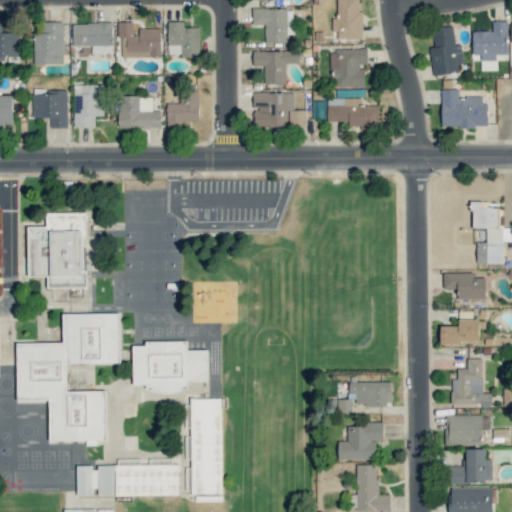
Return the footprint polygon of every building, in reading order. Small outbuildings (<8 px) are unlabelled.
[(361,38),(360,0),(336,0),(337,18),(332,18),(332,31),(337,31),(338,39),(361,38)] [(0,60),(5,61),(5,56),(19,57),(20,32),(2,32),(2,22),(0,21),(0,60)] [(33,64),(63,63),(63,21),(43,21),(43,32),(33,32),(33,64)] [(161,56),(160,28),(135,28),(134,21),(119,22),(120,57),(161,56)] [(199,27),(184,27),(184,21),(167,21),(168,56),(200,56),(199,27)] [(507,21),(492,21),(492,31),(472,30),(472,54),(480,54),(480,60),(496,60),(496,54),(507,54),(507,21)] [(72,23),(73,46),(91,45),(91,53),(112,53),(112,22),(72,23)] [(432,75),(458,73),(457,64),(463,63),(461,44),(454,45),(453,26),(432,28),(434,46),(429,47),(432,75)] [(365,86),(364,66),(367,66),(367,49),(330,49),(331,87),(365,86)] [(264,84),(285,84),(285,64),(298,63),(298,50),(252,50),(253,65),(264,65),(264,84)] [(73,85),(74,127),(95,126),(94,116),(104,116),(103,84),(73,85)] [(68,128),(67,88),(32,89),(33,118),(50,117),(50,128),(68,128)] [(487,126),(487,103),(481,104),(481,96),(458,96),(458,89),(441,89),(442,127),(487,126)] [(166,103),(167,127),(182,126),(181,121),(199,120),(198,91),(180,91),(181,103),(166,103)] [(0,125),(13,126),(13,93),(0,92),(0,125)] [(253,126),(306,127),(306,110),(293,110),(293,93),(254,92),(253,126)] [(160,128),(161,111),(152,111),(152,96),(118,95),(118,127),(160,128)] [(378,104),(361,104),(361,98),(327,97),(327,121),(348,121),(348,127),(378,127),(378,104)] [(313,117),(323,117),(323,102),(314,102),(313,117)] [(503,263),(503,240),(511,240),(511,227),(498,227),(499,207),(483,207),(483,201),(472,201),(471,227),(486,228),(486,242),(476,242),(476,263),(503,263)] [(28,276),(48,276),(48,288),(84,288),(84,212),(46,212),(46,226),(27,226),(28,276)] [(485,298),(485,277),(473,277),(472,272),(443,272),(443,288),(457,288),(457,299),(485,298)] [(120,362),(119,313),(62,313),(63,342),(16,342),(17,400),(49,400),(49,441),(86,440),(86,445),(96,445),(96,440),(106,439),(106,390),(67,391),(66,363),(120,362)] [(440,325),(440,343),(479,343),(479,329),(484,329),(485,319),(458,319),(458,326),(440,325)] [(208,381),(208,350),(187,349),(187,341),(145,341),(145,345),(133,345),(133,385),(146,385),(146,391),(187,391),(187,381),(208,381)] [(482,392),(482,358),(467,358),(467,368),(457,368),(457,378),(451,378),(451,404),(491,404),(491,392),(482,392)] [(391,381),(348,382),(348,399),(355,398),(355,405),(391,404),(391,381)] [(511,388),(503,389),(504,406),(511,405),(511,388)] [(222,398),(191,398),(191,493),(221,493),(222,398)] [(481,414),(445,415),(445,445),(482,444),(481,414)] [(383,440),(382,422),(347,424),(347,440),(337,441),(338,460),(376,459),(375,440),(383,440)] [(448,483),(492,482),(491,458),(486,458),(485,448),(464,449),(465,465),(448,466),(448,483)] [(114,496),(178,495),(178,464),(98,465),(98,496),(114,495),(114,496)] [(377,464),(357,464),(356,493),(351,493),(351,510),(390,511),(390,495),(377,494),(377,464)] [(76,495),(95,496),(96,466),(77,466),(76,495)] [(492,511),(492,487),(449,487),(449,511),(492,511)]
